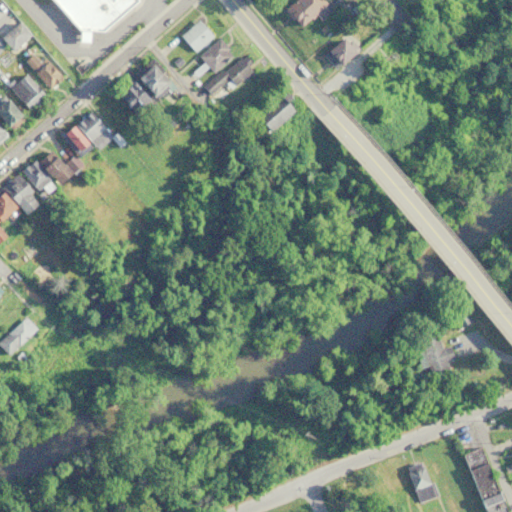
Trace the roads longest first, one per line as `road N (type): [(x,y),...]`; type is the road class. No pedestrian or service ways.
road 1 (residential): [(231,511),(511,397)]
road 2 (primary): [(511,329),(326,120)]
road 3 (residential): [(0,174),(195,0)]
road 4 (primary): [(326,120),(224,0)]
